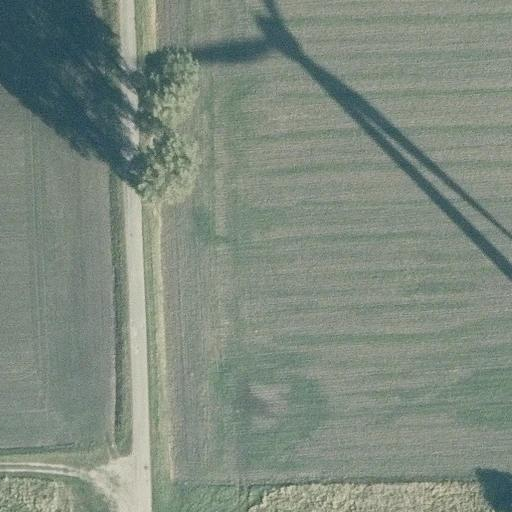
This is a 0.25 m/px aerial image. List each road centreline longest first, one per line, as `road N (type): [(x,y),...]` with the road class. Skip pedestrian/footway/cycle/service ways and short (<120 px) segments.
road 1 (unclassified): [(142,511),(126,0)]
road 2 (track): [(140,483),(0,485)]
